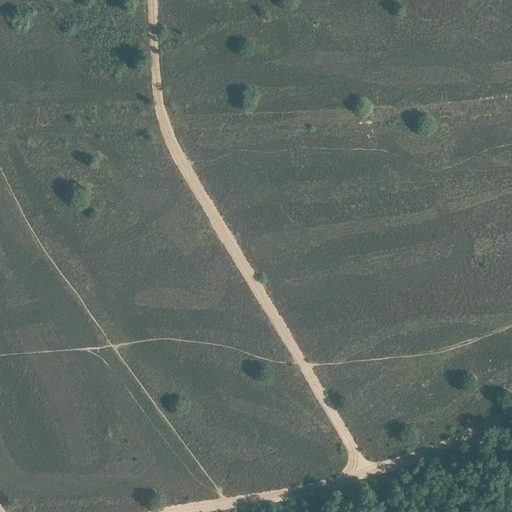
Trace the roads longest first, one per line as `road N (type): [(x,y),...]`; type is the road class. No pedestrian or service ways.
road 1 (track): [(368,474),(176,146),(158,100),(156,0)]
road 2 (track): [(511,411),(368,474),(184,511)]
